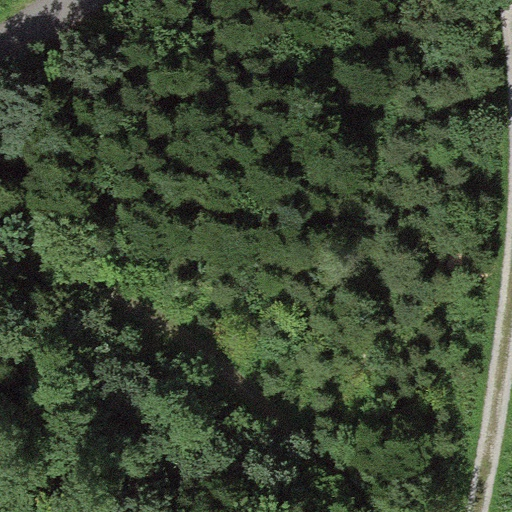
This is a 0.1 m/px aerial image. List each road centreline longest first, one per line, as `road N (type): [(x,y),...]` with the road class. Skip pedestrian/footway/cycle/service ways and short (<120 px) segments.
road 1 (track): [(0,262),(64,279),(172,329),(287,431),(349,511)]
road 2 (track): [(511,353),(479,511)]
